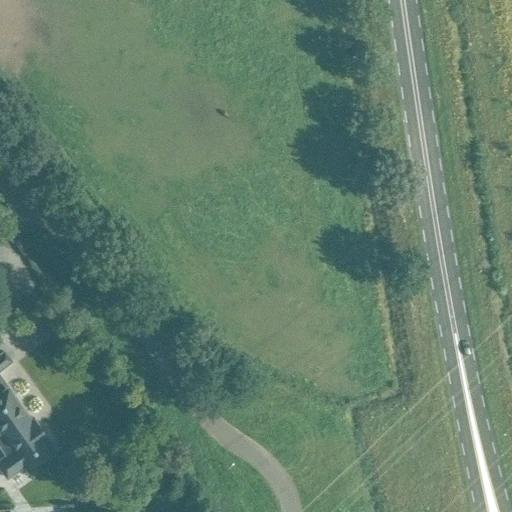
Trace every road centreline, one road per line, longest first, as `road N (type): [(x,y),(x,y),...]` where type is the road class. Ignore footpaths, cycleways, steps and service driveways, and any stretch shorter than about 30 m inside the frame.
road 1 (primary): [(475,440),(401,0)]
road 2 (unclassified): [(293,511),(264,459),(204,417),(67,235),(0,193)]
